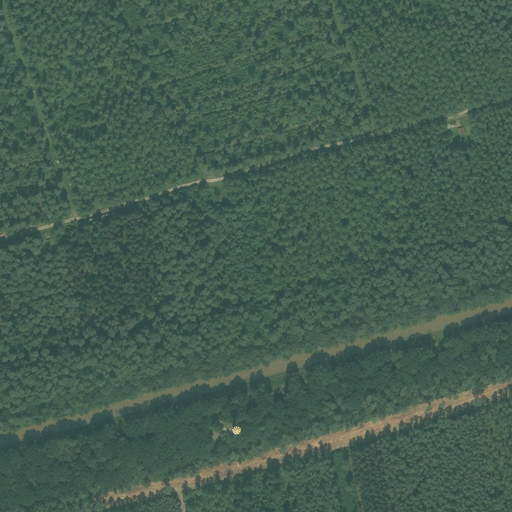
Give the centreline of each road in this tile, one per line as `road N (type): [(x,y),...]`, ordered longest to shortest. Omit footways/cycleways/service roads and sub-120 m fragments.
road 1 (unclassified): [(511,329),(0,463)]
road 2 (track): [(511,102),(74,221)]
road 3 (track): [(74,221),(1,0)]
road 4 (track): [(196,371),(185,339),(194,326),(156,199)]
road 5 (track): [(332,0),(378,138)]
